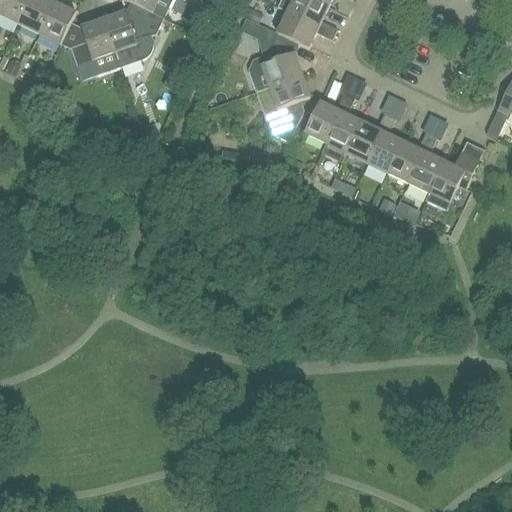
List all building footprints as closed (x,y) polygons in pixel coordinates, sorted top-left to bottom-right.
[(6,0),(0,13),(0,17),(19,27),(32,0),(6,0)] [(55,6),(49,3),(42,0),(32,0),(19,27),(39,37),(55,6)] [(60,8),(64,0),(63,0),(50,0),(49,3),(55,6),(39,37),(61,47),(61,46),(72,25),(76,16),(60,8)] [(120,0),(121,1),(127,4),(130,5),(151,15),(163,21),(173,0),(120,0)] [(287,14),(318,30),(321,24),(328,9),(309,0),(281,0),(277,10),(287,14)] [(332,0),(309,0),(328,9),(332,0)] [(125,14),(103,22),(115,55),(120,70),(142,63),(146,60),(150,57),(152,54),(153,50),(154,46),(153,42),(151,38),(156,36),(163,21),(151,15),(130,5),(125,14)] [(277,35),(277,36),(298,46),(308,51),(316,35),(323,39),(329,28),(321,24),(318,30),(287,14),(277,35)] [(93,63),(115,55),(103,22),(81,30),(72,25),(61,46),(71,51),(77,67),(92,62),(93,63)] [(329,28),(323,39),(332,43),(337,31),(329,28)] [(256,94),(269,90),(302,78),(294,55),(298,46),(277,36),(272,45),(278,61),(271,63),(269,56),(252,62),(248,72),(256,94)] [(183,67),(171,92),(179,96),(191,70),(183,67)] [(40,90),(45,79),(36,75),(31,86),(40,90)] [(302,78),(269,90),(256,94),(270,135),(289,145),(304,114),(300,104),(310,100),(302,78)] [(511,81),(497,112),(507,117),(509,114),(511,116),(511,81)] [(339,103),(350,109),(354,101),(342,95),(339,103)] [(325,146),(346,156),(361,124),(346,116),(350,109),(339,103),(335,111),(341,114),(325,146)] [(341,114),(335,111),(320,104),(304,136),(325,146),(341,114)] [(380,123),(391,129),(395,121),(384,115),(380,123)] [(507,122),(496,117),(484,139),(496,145),(507,122)] [(124,130),(135,131),(135,120),(125,119),(124,130)] [(367,166),(387,176),(402,144),(387,136),(391,129),(380,123),(376,131),(382,134),(367,166)] [(382,134),(376,131),(361,124),(346,156),(367,166),(382,134)] [(143,134),(149,146),(160,140),(154,129),(143,134)] [(421,143),(432,149),(436,141),(425,135),(421,143)] [(408,186),(428,196),(443,164),(428,156),(432,149),(421,143),(417,151),(423,154),(408,186)] [(423,154),(417,151),(402,144),(387,176),(408,186),(423,154)] [(454,169),(443,164),(428,196),(425,203),(446,213),(458,189),(465,192),(484,153),(466,145),(454,169)] [(218,166),(247,171),(250,155),(238,153),(238,155),(220,152),(218,166)] [(350,202),(354,195),(334,185),(330,193),(350,202)] [(383,204),(378,214),(390,221),(394,209),(383,204)] [(400,208),(392,222),(413,231),(420,217),(400,208)]
